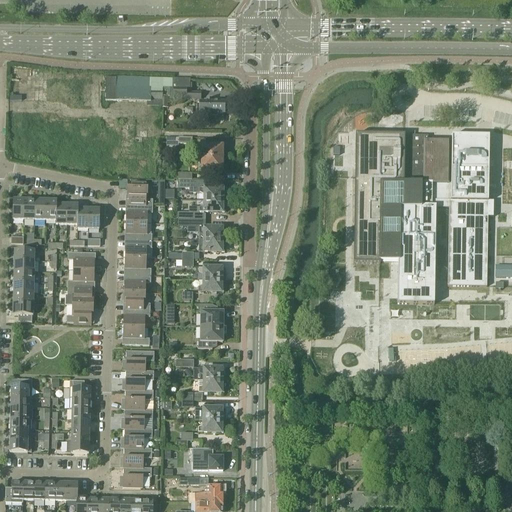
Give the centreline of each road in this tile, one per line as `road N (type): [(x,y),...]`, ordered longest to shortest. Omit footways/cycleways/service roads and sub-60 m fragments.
road 1 (residential): [(0,474),(104,476),(112,189),(0,167)]
road 2 (secondary): [(0,41),(264,48)]
road 3 (secondary): [(264,25),(0,29)]
road 4 (secondary): [(255,511),(261,274)]
road 5 (secondary): [(261,274),(281,201),(283,48)]
road 6 (secondary): [(283,48),(511,49)]
road 7 (secondary): [(511,27),(283,26)]
road 8 (secondary): [(264,48),(261,274)]
road 9 (residential): [(261,274),(247,252),(250,95)]
